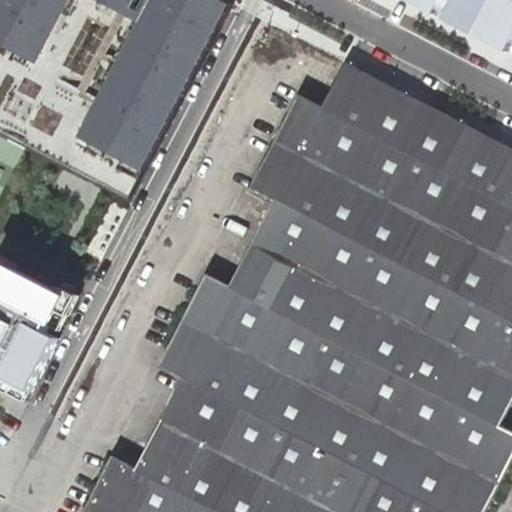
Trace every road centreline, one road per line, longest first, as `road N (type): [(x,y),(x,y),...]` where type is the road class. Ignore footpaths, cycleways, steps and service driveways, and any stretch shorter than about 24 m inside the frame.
road 1 (residential): [(248,0),(0,491)]
road 2 (residential): [(321,0),(511,99)]
